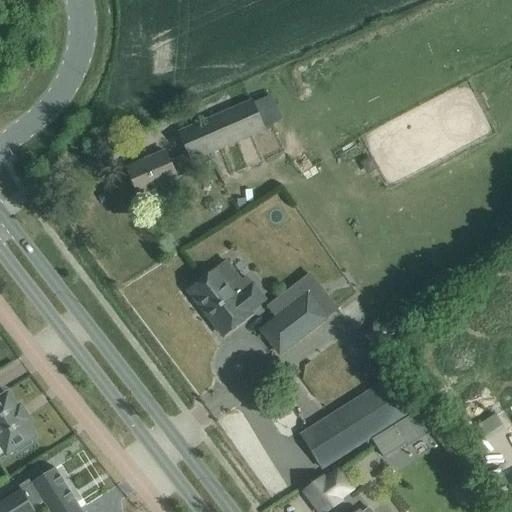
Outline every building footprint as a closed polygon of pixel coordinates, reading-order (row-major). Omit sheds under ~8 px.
[(126,168),(138,196),(196,171),(192,162),(265,130),(252,101),(178,133),(187,154),(169,162),(165,152),(126,168)] [(217,271),(189,292),(223,337),(250,316),(248,313),(262,302),(263,302),(264,302),(263,301),(264,301),(252,286),(251,286),(252,287),(237,298),(217,272),(217,271)] [(325,319),(308,297),(263,332),(279,354),(325,319)] [(322,472),(328,468),(373,442),(417,416),(386,378),(336,409),(300,435),(322,472)] [(0,458),(6,455),(6,456),(15,450),(17,453),(32,444),(30,441),(35,437),(26,423),(29,421),(20,406),(17,408),(8,394),(0,399),(0,458)] [(502,428),(493,415),(478,426),(487,438),(502,428)] [(373,442),(382,458),(383,459),(406,445),(407,448),(431,434),(417,416),(373,442)] [(21,490),(0,503),(0,511),(30,511),(33,510),(43,504),(48,511),(76,511),(81,509),(55,469),(31,484),(21,490)] [(339,500),(352,490),(338,471),(325,481),(324,479),(304,493),(318,511),(326,511),(341,501),(339,500)]
